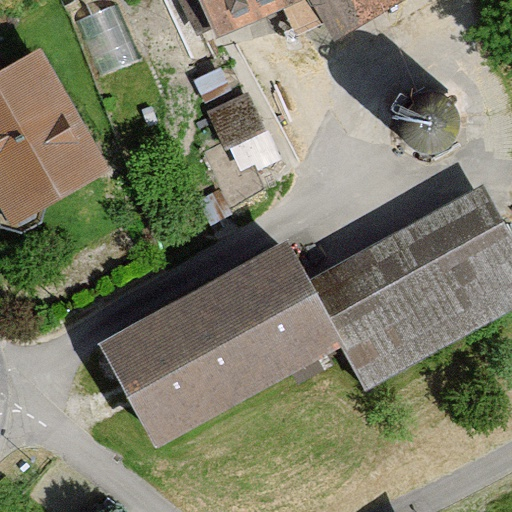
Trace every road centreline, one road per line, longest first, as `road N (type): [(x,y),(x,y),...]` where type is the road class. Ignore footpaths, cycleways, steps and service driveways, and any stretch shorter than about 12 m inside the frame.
road 1 (residential): [(5,395),(154,511)]
road 2 (residential): [(393,511),(511,453)]
